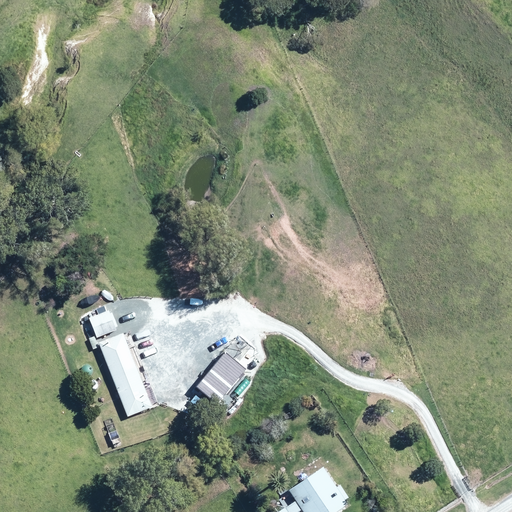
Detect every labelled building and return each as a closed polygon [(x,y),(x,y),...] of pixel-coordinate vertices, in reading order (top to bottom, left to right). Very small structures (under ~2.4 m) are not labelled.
[(109,312),(89,319),(97,340),(117,333),(109,312)] [(151,406),(157,404),(130,334),(100,346),(128,419),(153,410),(151,406)] [(96,380),(87,382),(90,394),(99,391),(96,380)] [(111,418),(105,421),(113,446),(120,443),(111,418)] [(339,511),(346,508),(344,504),(349,501),(340,487),(335,490),(322,471),(286,493),(293,504),(281,511),(339,511)]
